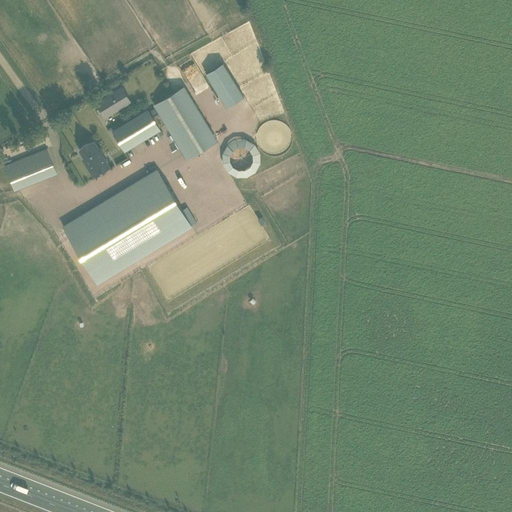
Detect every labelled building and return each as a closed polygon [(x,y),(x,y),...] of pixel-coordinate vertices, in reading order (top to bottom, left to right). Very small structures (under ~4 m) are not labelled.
[(202,73),(224,108),(241,97),(219,62),(202,73)] [(113,99),(106,103),(112,113),(130,102),(122,87),(110,94),(113,99)] [(147,108),(112,130),(125,151),(160,130),(158,126),(165,122),(188,158),(216,141),(183,88),(155,105),(160,112),(152,117),(147,108)] [(218,147),(232,179),(261,166),(247,134),(218,147)] [(89,170),(92,175),(94,174),(95,175),(109,167),(102,156),(105,155),(100,148),(98,149),(94,142),(90,144),(89,142),(83,146),(84,148),(80,150),(91,169),(89,170)] [(5,165),(14,190),(56,173),(47,149),(5,165)] [(64,227),(97,282),(191,226),(157,171),(64,227)]
